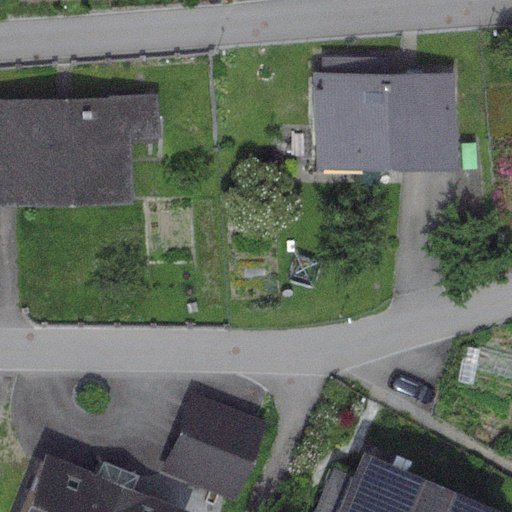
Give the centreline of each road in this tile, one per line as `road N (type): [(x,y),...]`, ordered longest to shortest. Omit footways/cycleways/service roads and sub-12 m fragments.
road 1 (residential): [(0,349),(304,350),(511,295)]
road 2 (residential): [(0,40),(511,5)]
